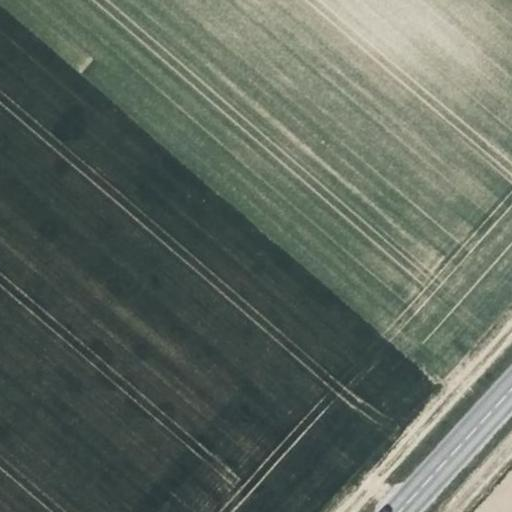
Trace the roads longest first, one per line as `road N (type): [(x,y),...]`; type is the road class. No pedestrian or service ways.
road 1 (track): [(511,325),(343,511)]
road 2 (secondary): [(400,511),(511,389)]
